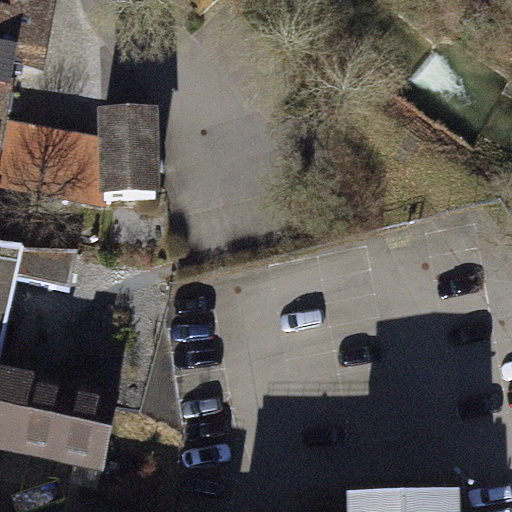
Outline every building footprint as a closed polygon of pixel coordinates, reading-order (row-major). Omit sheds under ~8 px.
[(222,0),(189,0),(205,16),(222,0)] [(0,152),(15,71),(43,76),(54,16),(0,6),(0,152)] [(158,124),(107,125),(109,206),(159,205),(158,124)] [(0,366),(19,283),(72,293),(81,257),(28,254),(0,249),(0,366)] [(0,449),(106,472),(119,410),(0,384),(0,449)]
